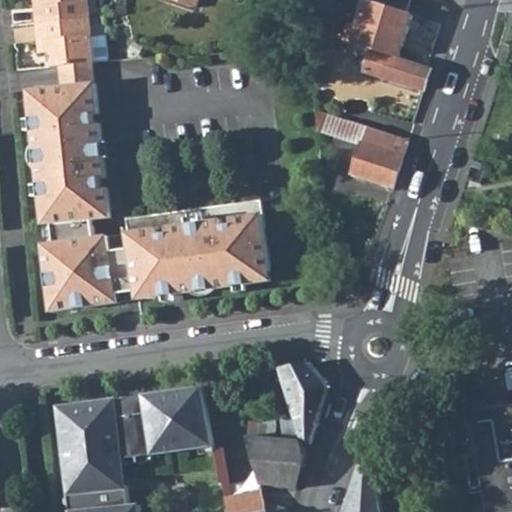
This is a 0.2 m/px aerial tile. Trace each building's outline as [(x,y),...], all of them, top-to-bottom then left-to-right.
[(38,4),(40,23),(91,18),(89,0),(43,0),(44,4),(38,4)] [(360,0),(346,41),(375,50),(400,58),(414,15),(366,0),(360,0)] [(40,23),(42,43),(49,42),(49,53),(51,67),(61,66),(95,63),(91,18),(40,23)] [(230,43),(267,38),(265,18),(238,21),(230,43)] [(367,71),(424,89),(431,67),(427,66),(400,58),(375,50),(367,71)] [(61,66),(63,87),(98,84),(95,63),(61,66)] [(34,110),(43,205),(51,205),(55,244),(47,245),(51,293),(69,292),(71,310),(119,303),(113,252),(125,250),(124,235),(95,239),(94,220),(111,218),(108,188),(102,188),(101,178),(107,178),(102,124),(94,124),(94,114),(100,113),(98,84),(63,87),(40,90),(42,110),(34,110)] [(32,90),(34,110),(42,110),(40,90),(32,90)] [(348,118),(370,126),(376,128),(380,115),(353,105),(348,118)] [(364,144),(369,129),(337,119),(332,133),(364,144)] [(403,156),(409,139),(395,134),(376,128),(370,126),(369,129),(364,144),(360,153),(356,152),(353,162),(357,164),(353,173),(393,186),(403,156)] [(132,249),(140,301),(253,285),(252,274),(273,272),(263,200),(128,219),(132,249)] [(43,205),(47,245),(55,244),(51,205),(43,205)] [(113,252),(119,303),(140,301),(132,249),(125,250),(113,252)] [(252,274),(253,285),(274,282),(273,272),(252,274)] [(51,293),(53,312),(71,310),(69,292),(51,293)] [(284,366),(297,418),(303,439),(312,440),(330,385),(314,361),(284,366)] [(64,430),(71,494),(79,494),(80,511),(73,511),(140,511),(139,496),(128,497),(127,479),(111,480),(109,455),(217,440),(207,387),(207,385),(101,401),(102,408),(88,410),(88,403),(70,405),(72,429),(64,430)] [(88,403),(88,410),(102,408),(101,401),(88,403)] [(62,407),(64,430),(72,429),(70,405),(62,407)] [(486,511),(511,511),(511,405),(471,412),(486,511)] [(283,421),(285,437),(303,439),(297,418),(283,421)] [(249,434),(263,483),(298,485),(307,455),(303,439),(285,437),(249,434)] [(345,511),(381,511),(373,459),(362,459),(345,511)] [(227,496),(229,511),(288,511),(290,510),(267,501),(264,490),(227,496)] [(71,494),(73,511),(80,511),(79,494),(71,494)]
